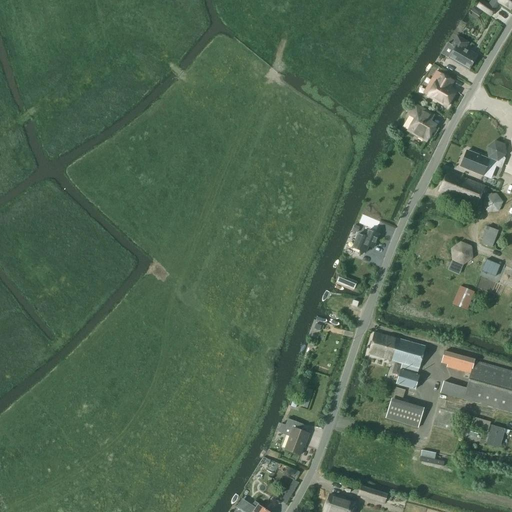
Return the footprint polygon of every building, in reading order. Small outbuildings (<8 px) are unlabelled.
[(511,10),(511,8),(511,0),(491,0),(488,5),(482,0),(476,8),(479,10),(490,17),(495,9),(493,7),(497,1),(511,10)] [(441,55),(447,59),(468,70),(476,56),(464,49),(468,43),(460,39),(457,36),(451,46),(448,43),(447,43),(445,47),(441,55)] [(436,72),(430,82),(423,94),(428,96),(447,107),(455,92),(444,86),(448,79),(438,73),(436,72)] [(435,127),(429,123),(433,116),(428,114),(416,107),(415,106),(409,116),(410,117),(414,119),(408,131),(427,142),(435,127)] [(497,163),(506,155),(504,146),(494,142),(487,149),(488,159),(497,163)] [(467,151),(460,167),(483,176),(489,160),(467,151)] [(476,207),(485,186),(465,178),(462,177),(447,171),(438,192),(476,207)] [(488,212),(498,211),(502,202),(496,195),(486,196),(482,205),(488,212)] [(492,248),(498,231),(486,227),(480,243),(492,248)] [(358,234),(352,248),(365,253),(368,246),(373,248),(379,235),(368,230),(365,237),(358,234)] [(461,242),(451,248),(452,261),(462,265),(472,258),(471,247),(461,242)] [(495,277),(500,265),(486,260),(482,271),(495,277)] [(347,279),(344,286),(353,290),(356,283),(347,279)] [(466,310),(474,292),(460,287),(452,305),(466,310)] [(398,339),(374,332),(368,355),(419,369),(425,347),(397,339),(398,339)] [(444,352),(441,363),(447,365),(447,367),(471,373),(466,389),(463,399),(511,413),(511,372),(474,361),(474,360),(444,352)] [(415,390),(419,376),(400,371),(396,384),(415,390)] [(307,409),(313,391),(306,389),(300,407),(307,409)] [(418,428),(423,412),(390,402),(385,419),(418,428)] [(281,424),(278,431),(278,432),(279,434),(289,437),(284,450),(300,455),(304,443),(306,443),(309,435),(301,432),(303,425),(293,422),(287,420),(285,426),(282,425),(281,424)] [(491,425),(485,444),(499,448),(504,429),(491,425)] [(479,431),(469,428),(467,435),(476,438),(479,431)] [(385,504),(387,495),(361,486),(358,495),(385,504)] [(352,511),(355,503),(329,495),(323,511),(352,511)] [(256,507),(253,511),(268,511),(258,506),(260,504),(255,501),(252,505),(256,507)]
